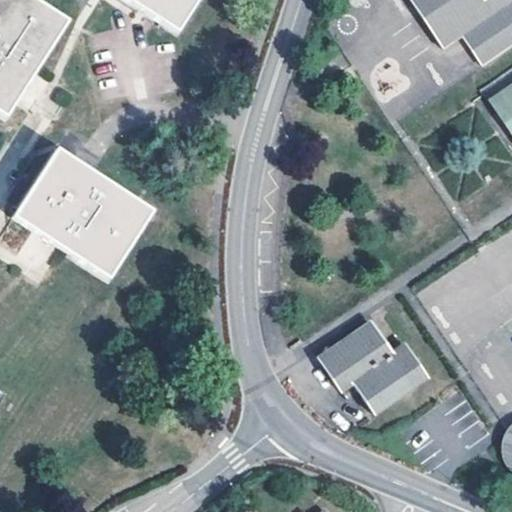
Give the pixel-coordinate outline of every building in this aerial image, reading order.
[(30,0),(0,0),(0,115),(5,119),(21,93),(67,23),(30,0)] [(123,0),(177,34),(198,0),(123,0)] [(511,0),(411,0),(445,48),(463,36),(483,65),(511,45),(511,0)] [(511,82),(488,99),(511,133),(511,82)] [(55,152),(12,220),(38,237),(108,281),(152,212),(55,152)] [(370,325),(318,360),(340,392),(353,383),(374,414),(425,379),(403,346),(390,355),(370,325)] [(511,415),(498,465),(511,468),(511,415)]
